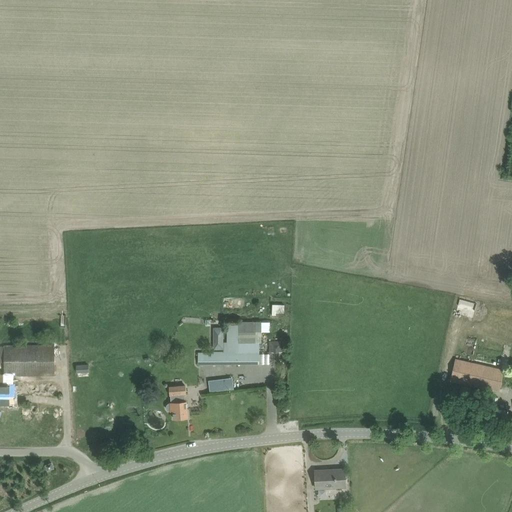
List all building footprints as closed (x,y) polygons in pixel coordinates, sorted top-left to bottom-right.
[(271,303),(271,313),(283,314),(283,304),(271,303)] [(224,341),(214,341),(214,349),(224,349),(224,341)] [(283,341),(270,341),(270,352),(283,352),(283,341)] [(225,342),(225,352),(259,352),(260,347),(260,342),(225,342)] [(55,345),(5,346),(5,362),(5,375),(5,385),(0,385),(0,403),(14,403),(14,385),(11,385),(11,375),(55,375),(55,345)] [(260,364),(259,352),(225,352),(198,353),(199,365),(260,364)] [(499,391),(501,385),(504,370),(456,359),(451,380),(499,391)] [(244,386),(243,377),(233,377),(234,387),(244,386)] [(185,401),(185,394),(186,394),(185,385),(170,387),(171,395),(171,403),(169,403),(168,404),(167,405),(167,406),(167,408),(167,409),(168,410),(169,410),(169,411),(172,411),(174,411),(174,418),(188,417),(187,401),(185,401)] [(495,415),(499,397),(488,395),(484,413),(495,415)] [(316,488),(346,487),(345,468),(315,470),(316,488)]
